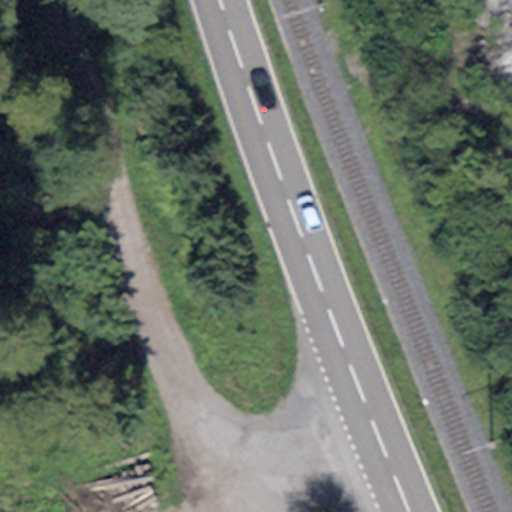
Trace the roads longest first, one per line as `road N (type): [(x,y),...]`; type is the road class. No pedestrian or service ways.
road 1 (secondary): [(224,0),(407,511)]
road 2 (track): [(50,0),(68,31),(138,313),(206,413),(264,463)]
